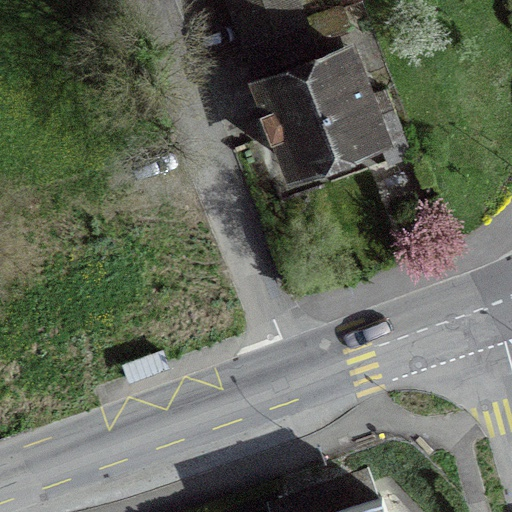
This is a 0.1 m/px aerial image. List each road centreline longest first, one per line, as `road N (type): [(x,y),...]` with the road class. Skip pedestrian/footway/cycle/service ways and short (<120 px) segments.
road 1 (residential): [(144,0),(296,380)]
road 2 (residential): [(296,380),(0,483)]
road 3 (residential): [(493,308),(296,380)]
